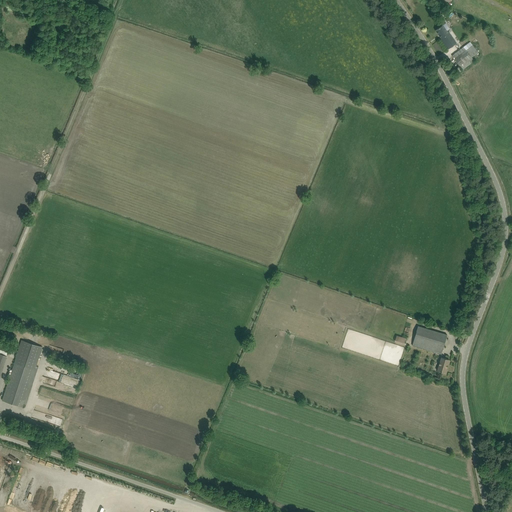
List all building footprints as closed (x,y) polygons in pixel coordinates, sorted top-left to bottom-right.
[(450,29),(445,23),(435,30),(441,38),(441,39),(441,40),(450,33),(449,31),(448,32),(447,31),(450,29)] [(453,45),(457,43),(450,33),(441,40),(448,49),(453,45)] [(470,42),(458,52),(452,55),(463,69),(474,61),(472,57),(478,52),(470,42)] [(413,345),(437,353),(441,354),(447,335),(442,333),(419,326),(413,345)] [(405,338),(396,335),(395,342),(404,345),(405,338)] [(23,341),(4,396),(2,400),(23,407),(24,404),(26,405),(33,382),(31,381),(37,365),(43,347),(23,341)] [(441,357),(437,371),(445,373),(449,360),(441,357)]
